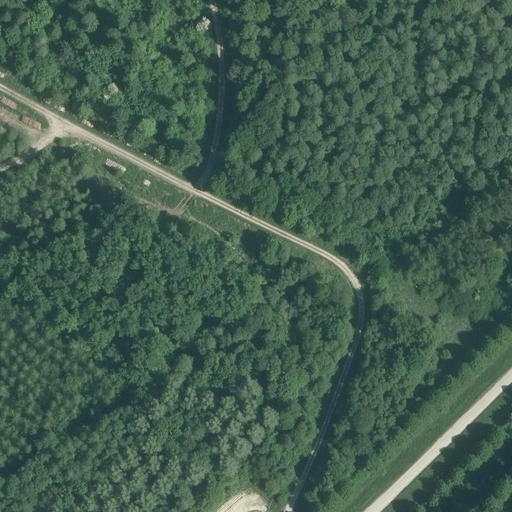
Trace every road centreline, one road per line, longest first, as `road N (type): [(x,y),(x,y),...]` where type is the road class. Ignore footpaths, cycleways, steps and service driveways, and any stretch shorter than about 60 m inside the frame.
road 1 (track): [(0,87),(320,252),(358,283),(353,349),(288,511)]
road 2 (track): [(201,192),(221,88),(206,0)]
road 3 (tertiary): [(378,511),(511,385)]
